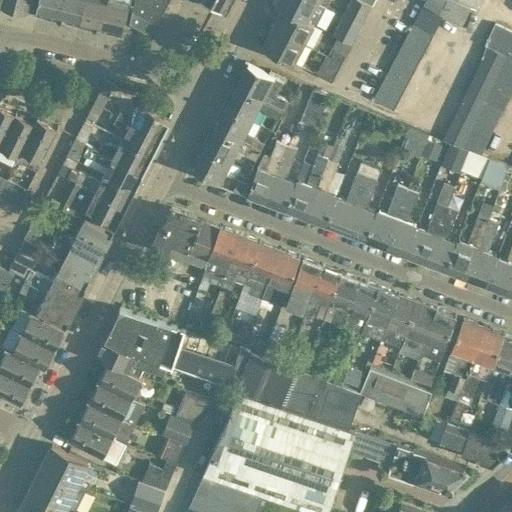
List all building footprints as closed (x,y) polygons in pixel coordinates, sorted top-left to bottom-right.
[(28,11),(30,0),(1,0),(1,4),(28,11)] [(63,0),(38,0),(36,12),(59,18),(63,0)] [(79,23),(84,0),(63,0),(59,18),(79,23)] [(106,0),(84,0),(79,23),(99,28),(106,0)] [(122,33),(127,14),(130,0),(106,0),(99,28),(122,33)] [(162,13),(138,0),(134,0),(132,11),(156,24),(159,18),(162,13)] [(168,2),(163,0),(138,0),(162,13),(165,8),(168,2)] [(206,0),(227,10),(232,0),(206,0)] [(326,6),(315,0),(277,0),(275,4),(282,7),(282,6),(308,20),(308,19),(314,22),(317,24),(326,6)] [(365,17),(372,4),(364,0),(349,0),(343,14),(362,24),(365,17)] [(425,0),(424,3),(444,14),(462,23),(471,7),(476,9),(480,0),(425,0)] [(424,3),(414,22),(434,33),(444,14),(424,3)] [(282,6),(282,7),(272,26),(304,42),(314,22),(308,19),(308,20),(282,6)] [(156,24),(132,11),(129,23),(131,24),(137,27),(151,34),(151,33),(156,24)] [(358,31),(362,24),(343,14),(333,32),(338,34),(352,42),(358,31)] [(496,21),(487,39),(491,41),(496,44),(505,25),(496,21)] [(414,22),(409,31),(429,42),(434,33),(414,22)] [(511,28),(505,25),(496,44),(505,48),(511,34),(511,28)] [(304,42),(272,26),(262,45),(294,62),(304,42)] [(409,31),(404,41),(424,51),(429,42),(409,31)] [(348,49),(334,41),(328,54),(342,61),(348,49)] [(404,41),(399,50),(419,61),(424,51),(404,41)] [(491,41),(486,51),(504,60),(509,50),(505,48),(496,44),(491,41)] [(399,50),(394,60),(414,70),(419,61),(399,50)] [(486,51),(481,60),(500,69),(504,60),(486,51)] [(332,80),(342,61),(328,54),(326,53),(319,66),(316,72),(319,74),(332,81),(332,80)] [(394,60),(389,69),(409,80),(414,70),(394,60)] [(481,60),(477,70),(495,79),(500,69),(481,60)] [(511,63),(504,60),(500,69),(511,75),(511,63)] [(283,80),(269,73),(246,61),(238,76),(240,77),(237,83),(283,106),(287,99),(277,94),(283,80)] [(389,69),(384,79),(403,89),(409,80),(389,69)] [(511,75),(500,69),(495,79),(511,87),(511,75)] [(477,70),(472,80),(490,89),(495,79),(477,70)] [(384,79),(379,88),(399,99),(403,89),(384,79)] [(511,87),(495,79),(490,89),(508,98),(511,90),(511,87)] [(472,80),(467,90),(485,98),(490,89),(472,80)] [(283,106),(237,83),(233,90),(231,89),(224,103),(253,118),(259,106),(278,116),(283,106)] [(101,87),(94,102),(102,107),(107,98),(110,91),(101,87)] [(300,119),(317,126),(329,95),(312,88),(300,119)] [(379,88),(373,98),(393,109),(399,99),(379,88)] [(490,89),(485,98),(503,107),(504,107),(508,98),(490,89)] [(467,90),(463,99),(481,108),(485,98),(467,90)] [(485,98),(481,108),(499,117),(504,107),(503,107),(485,98)] [(463,99),(458,109),(476,118),(481,108),(463,99)] [(94,102),(87,115),(96,120),(102,107),(94,102)] [(121,107),(117,114),(161,137),(170,119),(158,113),(159,111),(141,103),(141,102),(136,112),(121,107)] [(218,120),(215,126),(261,149),(264,142),(246,132),(253,118),(224,103),(215,119),(218,120)] [(0,144),(16,112),(0,104),(0,144)] [(481,108),(476,118),(494,127),(499,117),(481,108)] [(458,109),(453,119),(471,128),(476,118),(458,109)] [(36,120),(35,121),(16,112),(0,144),(0,147),(18,156),(19,156),(22,151),(21,151),(36,120)] [(114,120),(127,130),(122,138),(152,154),(161,137),(117,114),(114,120)] [(41,161),(59,125),(58,125),(57,126),(39,116),(39,115),(38,115),(36,120),(21,151),(22,151),(19,156),(18,156),(16,158),(37,169),(41,161)] [(476,118),(471,128),(489,137),(494,127),(476,118)] [(453,119),(448,129),(466,137),(471,128),(453,119)] [(80,128),(76,136),(85,141),(89,133),(92,127),(83,122),(80,128)] [(261,149),(215,126),(211,133),(209,132),(201,146),(231,160),(236,149),(255,159),(261,149)] [(471,128),(466,137),(485,146),(489,137),(471,128)] [(448,129),(444,138),(450,141),(462,146),(466,137),(448,129)] [(412,131),(406,147),(421,153),(428,138),(412,131)] [(76,136),(67,153),(77,159),(87,142),(85,141),(76,136)] [(466,137),(462,146),(469,148),(481,153),(482,153),(485,146),(466,137)] [(104,140),(100,148),(144,171),(152,154),(122,138),(119,145),(104,140)] [(428,138),(421,153),(437,159),(443,144),(428,138)] [(266,199),(287,143),(276,139),(270,155),(264,152),(258,164),(247,192),(266,199)] [(329,155),(333,143),(321,139),(307,179),(298,176),(298,178),(290,176),(287,175),(297,146),(287,143),(266,199),(285,206),(286,204),(287,204),(290,205),(291,209),(296,210),(299,209),(307,212),(329,155)] [(324,218),(327,220),(328,220),(328,222),(346,229),(371,163),(359,158),(346,196),(337,193),(334,192),(335,190),(328,187),(344,144),(335,140),(333,143),(329,155),(307,212),(315,215),(317,218),(321,220),(324,218)] [(450,141),(441,163),(460,171),(461,169),(469,148),(462,146),(450,141)] [(89,143),(84,152),(89,155),(108,165),(104,173),(135,188),(144,171),(100,148),(89,143)] [(225,171),(231,160),(201,146),(201,147),(203,149),(200,155),(198,153),(191,167),(220,182),(244,191),(249,177),(243,174),(242,177),(225,171)] [(482,177),(490,156),(482,153),(481,153),(469,148),(461,169),(482,177)] [(500,187),(509,164),(490,156),(482,177),(481,179),(500,187)] [(63,161),(58,171),(75,179),(80,170),(63,161)] [(387,242),(409,185),(397,181),(387,209),(379,207),(378,209),(377,208),(367,205),(381,167),(371,163),(346,229),(365,236),(366,234),(367,235),(370,236),(372,239),(376,241),(380,239),(387,242)] [(80,170),(75,179),(76,180),(126,206),(135,188),(104,173),(100,180),(80,170)] [(18,183),(8,178),(0,193),(0,194),(19,204),(24,195),(14,190),(18,183)] [(76,180),(62,206),(83,217),(87,210),(116,225),(125,207),(126,206),(76,180)] [(426,227),(417,224),(415,223),(415,221),(408,218),(418,188),(409,185),(387,242),(395,245),(397,248),(401,250),(405,249),(407,250),(409,250),(408,253),(427,260),(448,203),(455,185),(443,180),(426,227)] [(468,273),(489,215),(478,211),(467,240),(459,237),(459,239),(458,239),(447,235),(457,206),(448,203),(427,260),(445,267),(446,265),(448,265),(450,266),(452,269),(456,271),(460,270),(468,273)] [(187,259),(202,218),(170,206),(151,244),(168,252),(187,259)] [(489,215),(468,273),(474,275),(476,276),(477,279),(482,280),(485,279),(486,280),(489,281),(488,283),(507,290),(511,276),(511,245),(508,257),(495,253),(496,251),(489,248),(500,219),(489,215)] [(98,261),(114,228),(112,227),(111,229),(85,216),(79,227),(74,237),(58,229),(53,239),(98,261)] [(39,231),(44,221),(34,217),(29,226),(39,231)] [(209,256),(220,225),(202,218),(187,259),(205,266),(206,266),(209,256)] [(222,283),(240,232),(235,230),(220,225),(209,256),(206,266),(213,269),(209,279),(221,283),(222,283)] [(45,243),(35,238),(39,231),(29,226),(19,248),(37,257),(45,243)] [(245,282),(260,240),(240,232),(222,283),(232,287),(235,279),(245,282)] [(87,282),(98,261),(53,239),(48,248),(64,256),(58,268),(53,279),(32,268),(37,257),(19,248),(9,268),(27,276),(26,278),(76,304),(87,282)] [(263,293),(280,247),(260,240),(245,282),(251,284),(249,290),(263,296),(263,293)] [(282,303),(289,286),(293,273),(300,255),(299,254),(280,247),(263,293),(263,296),(282,303)] [(306,309),(323,263),(303,256),(286,301),(306,309)] [(330,301),(342,270),(323,263),(306,309),(324,316),(330,301)] [(0,293),(3,295),(15,272),(0,264),(0,293)] [(342,270),(330,301),(337,304),(332,319),(343,323),(360,277),(342,270)] [(361,330),(379,285),(360,277),(343,323),(361,330)] [(26,278),(20,289),(42,300),(38,309),(49,314),(67,323),(76,304),(26,278)] [(382,337),(398,292),(379,285),(361,330),(382,337)] [(248,314),(257,294),(247,290),(237,309),(248,314)] [(406,330),(418,299),(398,292),(382,337),(401,345),(407,330),(406,330)] [(420,352),(437,306),(418,299),(406,330),(407,330),(401,345),(420,352)] [(243,347),(198,332),(183,327),(120,306),(112,321),(105,337),(136,352),(167,362),(228,385),(243,347)] [(450,333),(457,314),(437,306),(420,352),(440,359),(450,333)] [(66,329),(66,328),(48,319),(30,310),(21,330),(55,347),(64,328),(66,329)] [(467,373),(486,325),(463,316),(444,368),(453,371),(445,392),(458,397),(461,389),(467,374),(467,373)] [(248,335),(251,325),(231,318),(225,335),(245,343),(248,335)] [(494,362),(505,332),(486,325),(467,373),(467,374),(461,389),(458,397),(459,397),(460,395),(469,399),(485,359),(494,362)] [(45,366),(55,347),(21,330),(11,349),(41,364),(41,365),(46,367),(47,367),(45,366)] [(507,385),(511,371),(511,334),(505,332),(494,362),(489,374),(495,376),(487,398),(499,402),(500,402),(506,385),(507,385)] [(263,354),(268,342),(248,335),(245,343),(243,347),(263,354)] [(136,352),(105,337),(97,353),(109,360),(139,374),(139,375),(143,367),(163,373),(167,362),(136,352)] [(286,362),(291,348),(269,340),(268,340),(268,342),(263,354),(286,362)] [(0,343),(0,367),(30,383),(40,364),(41,365),(41,364),(11,349),(0,343)] [(304,369),(311,351),(293,345),(292,348),(291,348),(286,362),(304,369)] [(342,382),(325,376),(322,375),(304,369),(286,362),(263,354),(243,347),(228,385),(240,389),(240,388),(350,426),(362,391),(361,390),(362,389),(342,382)] [(328,358),(311,351),(304,369),(322,375),(328,358)] [(348,366),(349,364),(332,357),(325,376),(342,382),(348,366)] [(139,374),(109,360),(99,380),(133,397),(143,377),(139,375),(139,374)] [(362,389),(368,373),(348,366),(342,382),(362,389)] [(411,376),(432,384),(435,374),(415,366),(411,376)] [(21,402),(30,383),(0,367),(0,392),(21,404),(22,403),(21,402)] [(133,397),(99,380),(89,399),(124,417),(133,397)] [(423,414),(432,390),(409,381),(400,405),(423,414)] [(327,511),(349,448),(356,428),(350,426),(240,388),(240,389),(204,471),(204,472),(261,492),(317,511),(327,511)] [(185,390),(176,414),(194,421),(203,417),(204,418),(212,398),(185,390)] [(467,401),(459,397),(458,397),(448,420),(458,424),(467,401)] [(124,417),(89,399),(80,419),(114,436),(127,441),(136,422),(124,417)] [(505,431),(511,412),(511,406),(500,402),(491,426),(505,431)] [(186,441),(194,421),(176,414),(170,411),(162,432),(164,433),(185,441),(186,441)] [(116,462),(127,441),(114,436),(80,419),(70,438),(69,437),(69,438),(86,447),(104,456),(116,462)] [(509,444),(507,441),(488,435),(483,433),(465,426),(458,424),(448,420),(447,422),(444,429),(440,441),(462,449),(462,451),(492,462),(510,445),(509,444)] [(445,459),(356,428),(349,448),(386,460),(383,468),(389,470),(388,472),(413,480),(416,478),(424,481),(424,479),(445,486),(449,488),(450,488),(451,488),(452,487),(453,487),(453,486),(454,486),(454,485),(454,484),(454,483),(454,482),(453,482),(454,481),(467,468),(464,465),(445,459)] [(177,461),(185,441),(164,433),(156,452),(167,457),(177,461)] [(52,443),(41,466),(77,483),(88,461),(52,443)] [(173,470),(177,461),(167,457),(163,467),(165,467),(173,470)] [(165,487),(173,470),(165,467),(163,467),(150,461),(143,479),(165,487)] [(86,488),(77,483),(41,466),(30,487),(66,505),(75,509),(86,488)] [(204,472),(189,505),(208,511),(253,511),(261,492),(204,472)] [(160,500),(165,487),(143,479),(138,492),(160,500)] [(62,511),(66,505),(30,487),(19,509),(24,511),(62,511)] [(427,511),(401,503),(403,498),(382,491),(374,511),(427,511)] [(158,504),(160,500),(138,492),(136,495),(134,503),(155,511),(158,504)] [(154,511),(155,511),(134,503),(131,502),(126,511),(154,511)]
